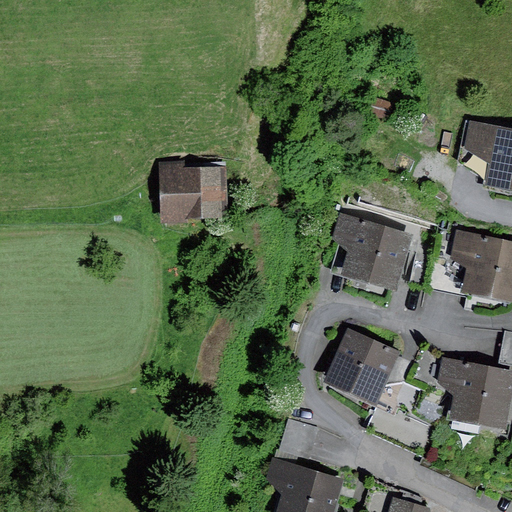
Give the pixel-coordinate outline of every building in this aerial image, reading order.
[(371,99),(367,113),(389,119),(393,106),(371,99)] [(511,129),(470,121),(466,149),(490,165),(486,189),(511,193),(511,129)] [(224,162),(158,164),(159,227),(226,225),(224,162)] [(412,235),(340,213),(333,241),(348,253),(342,276),(396,292),(412,235)] [(511,242),(457,231),(452,259),(468,271),(462,293),(511,303),(511,242)] [(401,353),(349,329),(324,384),(376,408),(401,353)] [(511,331),(505,331),(499,365),(511,367),(511,331)] [(511,398),(511,371),(442,358),(438,384),(454,395),(451,420),(505,432),(511,398)] [(434,433),(378,408),(366,433),(423,459),(434,433)] [(318,427),(287,419),(279,452),(309,460),(318,427)] [(335,511),(344,481),(273,458),(266,481),(282,496),(277,511),(335,511)] [(430,511),(431,509),(394,498),(389,511),(430,511)]
